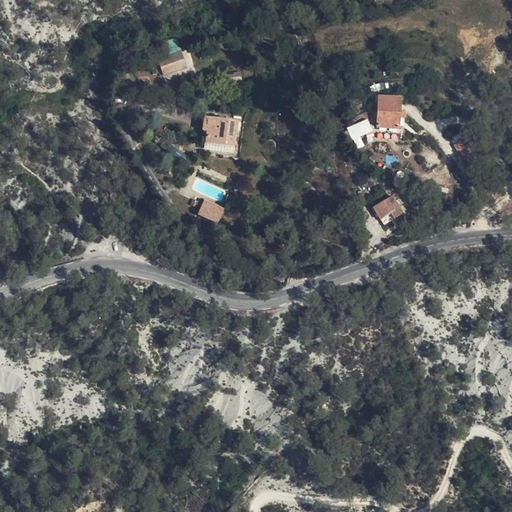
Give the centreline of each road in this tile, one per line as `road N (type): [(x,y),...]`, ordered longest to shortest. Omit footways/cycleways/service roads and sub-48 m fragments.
road 1 (secondary): [(511,235),(440,242),(256,301),(114,266),(64,271),(0,295)]
road 2 (track): [(511,466),(483,426),(466,433),(430,511)]
road 3 (track): [(396,511),(372,497),(286,497),(261,502),(257,511)]
